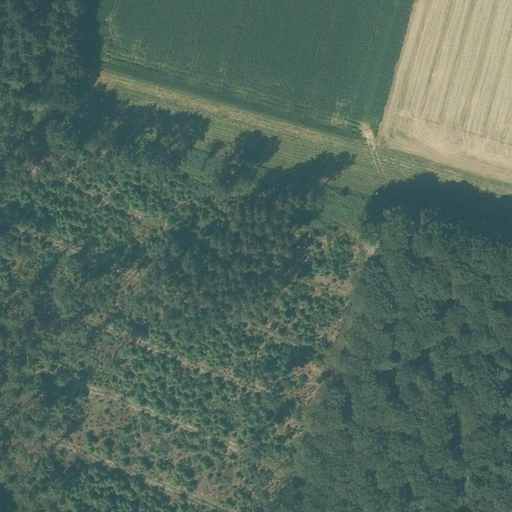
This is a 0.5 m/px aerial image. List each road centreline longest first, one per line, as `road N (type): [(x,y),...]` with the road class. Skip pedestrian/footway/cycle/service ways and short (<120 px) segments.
road 1 (track): [(511,320),(311,407),(58,498)]
road 2 (track): [(268,511),(375,246)]
road 3 (track): [(248,188),(375,246),(511,265)]
